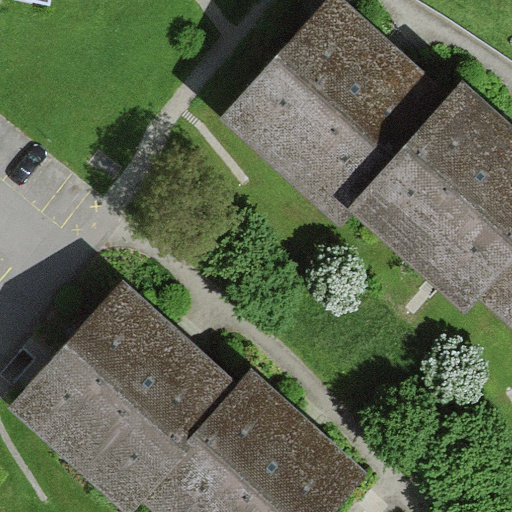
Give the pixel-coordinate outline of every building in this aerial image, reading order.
[(355,203),(368,189),(447,102),(399,60),(396,63),(386,54),(328,1),(239,99),(281,137),(270,149),(300,176),(311,163),(355,203)] [(480,290),(493,275),(511,253),(511,134),(460,87),(447,102),(368,189),(480,290)] [(511,253),(493,275),(511,291),(511,253)] [(144,492),(157,477),(234,391),(186,349),(184,351),(173,341),(115,290),(27,388),(70,425),(58,439),(87,465),(99,452),(144,492)] [(247,376),(234,391),(157,477),(196,511),(328,511),(360,477),(302,425),(247,376)]
